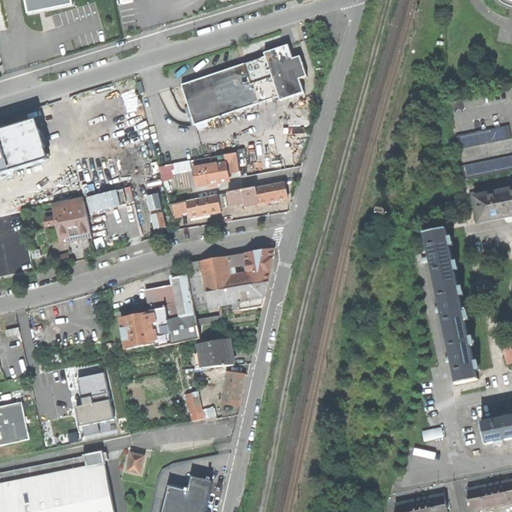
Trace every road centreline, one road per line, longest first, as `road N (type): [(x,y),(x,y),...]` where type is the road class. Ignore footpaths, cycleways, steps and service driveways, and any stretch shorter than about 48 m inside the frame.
road 1 (unclassified): [(0,106),(342,0)]
road 2 (unclassified): [(0,305),(294,231)]
road 3 (unclassified): [(294,231),(228,511)]
road 4 (unclassified): [(294,231),(362,0)]
road 5 (unknown): [(101,224),(122,217),(125,196),(58,87)]
